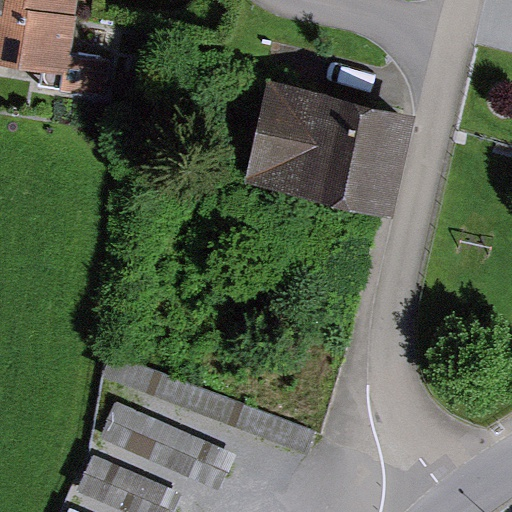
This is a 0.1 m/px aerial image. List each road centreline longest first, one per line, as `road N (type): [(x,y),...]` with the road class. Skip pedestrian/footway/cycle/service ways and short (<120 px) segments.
road 1 (residential): [(458,511),(411,447),(387,351),(396,260),(451,39)]
road 2 (residential): [(451,39),(308,0)]
